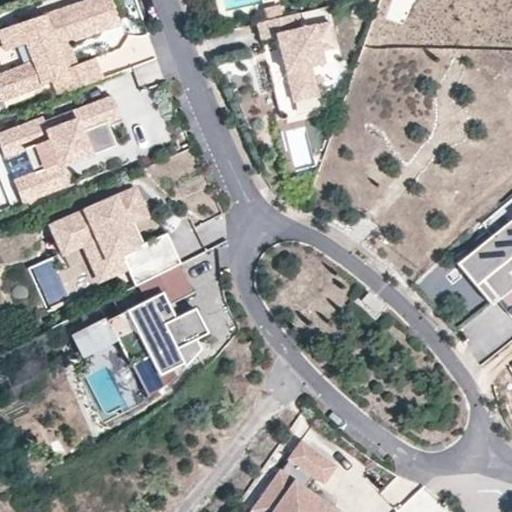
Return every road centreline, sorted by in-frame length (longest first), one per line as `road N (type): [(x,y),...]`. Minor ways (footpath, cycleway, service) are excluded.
road 1 (residential): [(251,226),(240,257),(244,296),(298,372),(373,443),(464,473)]
road 2 (residential): [(485,459),(476,396),(408,312),(320,242),(251,226)]
road 3 (residential): [(165,0),(251,226)]
